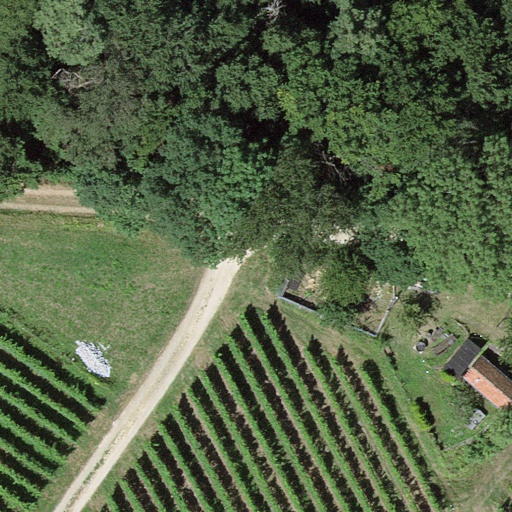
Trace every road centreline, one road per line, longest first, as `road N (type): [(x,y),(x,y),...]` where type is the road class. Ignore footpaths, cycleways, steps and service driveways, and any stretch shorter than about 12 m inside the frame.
road 1 (track): [(511,239),(245,227),(64,511)]
road 2 (track): [(245,227),(189,210),(0,192)]
